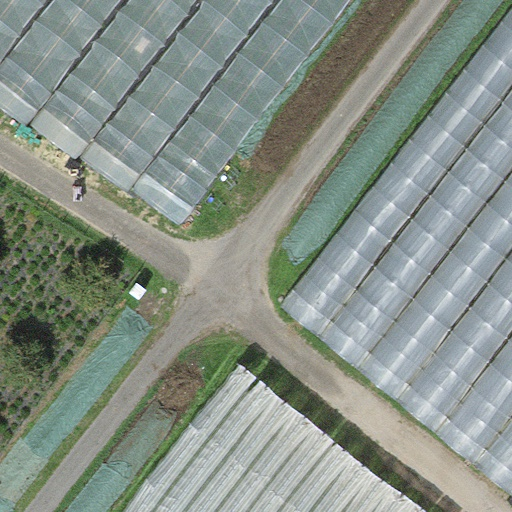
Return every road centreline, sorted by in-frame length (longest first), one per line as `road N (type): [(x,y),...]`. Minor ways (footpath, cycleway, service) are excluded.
road 1 (track): [(41,511),(437,0)]
road 2 (track): [(490,511),(216,285),(0,150)]
